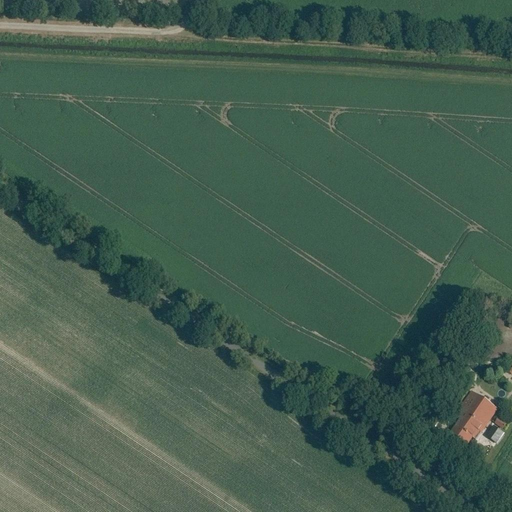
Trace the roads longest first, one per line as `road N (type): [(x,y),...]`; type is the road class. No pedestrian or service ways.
road 1 (unclassified): [(476,511),(0,190)]
road 2 (unclassified): [(0,25),(178,32),(194,0)]
